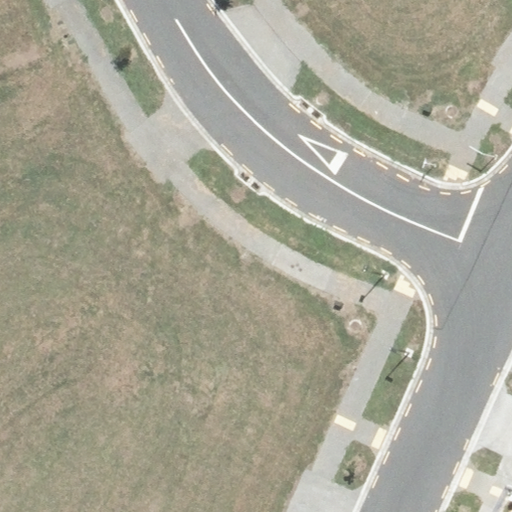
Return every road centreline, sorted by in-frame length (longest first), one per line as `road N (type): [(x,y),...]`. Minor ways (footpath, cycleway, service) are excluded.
road 1 (residential): [(500,267),(398,226),(301,166),(230,98),(170,0)]
road 2 (residential): [(393,511),(500,267)]
